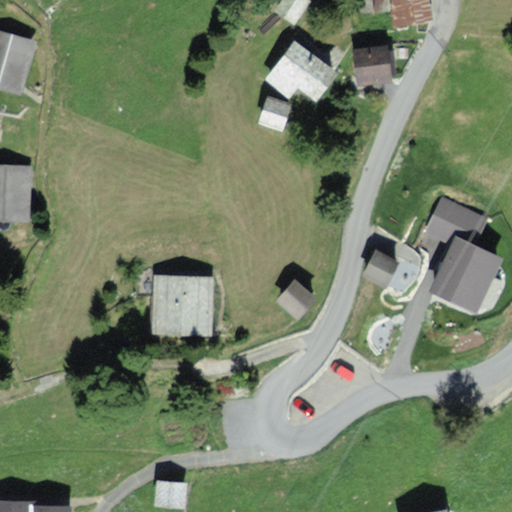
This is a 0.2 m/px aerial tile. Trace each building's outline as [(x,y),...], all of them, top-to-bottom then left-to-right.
[(296,27),(308,7),(296,0),(287,0),(277,16),(296,27)] [(388,17),(387,0),(357,0),(358,18),(388,17)] [(426,0),(396,0),(392,1),(397,34),(430,30),(426,0)] [(0,94),(23,100),(35,50),(0,41),(0,94)] [(334,79),(295,48),(273,76),(312,106),(334,79)] [(390,54),(357,57),(360,88),(393,85),(390,54)] [(292,110),(270,103),(262,129),(283,136),(292,110)] [(0,228),(28,229),(30,175),(0,174),(0,228)] [(434,288),(483,307),(505,251),(480,241),(491,214),(444,196),(429,233),(452,242),(434,288)] [(385,294),(398,269),(378,258),(365,284),(385,294)] [(210,338),(213,286),(159,282),(155,335),(210,338)] [(300,327),(318,308),(296,289),(279,308),(300,327)] [(186,511),(188,492),(159,490),(157,511),(186,511)]
